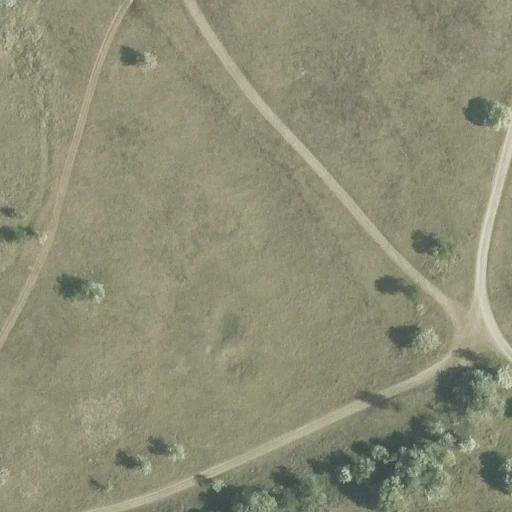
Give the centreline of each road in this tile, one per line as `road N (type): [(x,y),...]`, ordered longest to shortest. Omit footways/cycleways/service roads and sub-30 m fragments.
road 1 (track): [(102,511),(441,370),(460,344),(443,303),(322,180),(210,40),(188,0)]
road 2 (track): [(511,124),(480,250),(478,297),(489,334),(511,358)]
